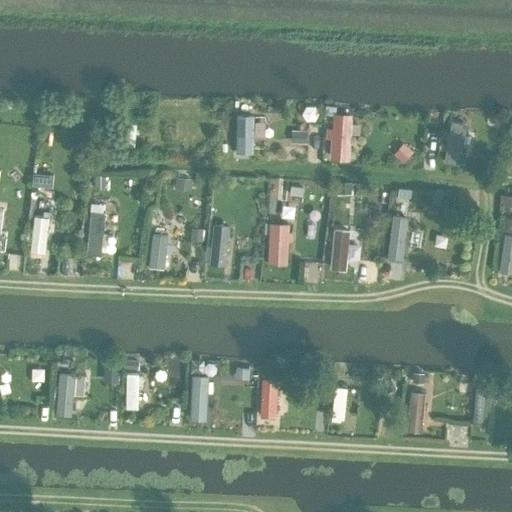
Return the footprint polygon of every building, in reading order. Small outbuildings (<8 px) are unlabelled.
[(334,114),(331,162),(347,163),(350,115),(334,114)] [(236,115),(235,151),(249,152),(250,116),(236,115)] [(459,167),(467,124),(451,122),(443,164),(459,167)] [(134,149),(136,125),(126,124),(125,148),(134,149)] [(292,132),(291,143),(306,144),(306,133),(292,132)] [(413,153),(402,144),(393,155),(404,164),(413,153)] [(44,173),(33,172),(32,184),(43,185),(44,173)] [(105,174),(95,174),(95,186),(105,186),(105,174)] [(177,179),(176,191),(190,192),(191,180),(177,179)] [(350,183),(337,183),(338,195),(350,194),(350,183)] [(292,186),(290,196),(304,198),(304,187),(292,186)] [(398,188),(397,200),(409,201),(410,189),(398,188)] [(90,212),(85,253),(87,253),(99,255),(104,213),(90,212)] [(392,217),(388,258),(402,259),(407,218),(392,217)] [(35,218),(31,252),(43,253),(47,220),(35,218)] [(271,224),(269,264),(285,265),(287,225),(271,224)] [(214,225),(210,265),(224,266),(228,226),(214,225)] [(335,230),(330,270),(345,272),(350,231),(335,230)] [(154,233),(149,269),(163,271),(168,235),(154,233)] [(511,235),(505,235),(499,274),(511,276),(511,269),(511,235)] [(122,361),(121,371),(138,371),(138,362),(122,361)] [(125,373),(125,411),(138,411),(138,374),(125,373)] [(74,375),(58,374),(56,416),(71,417),(74,375)] [(412,374),(411,384),(422,385),(423,375),(412,374)] [(208,378),(191,377),(189,422),(205,422),(208,378)] [(261,381),(260,419),(274,420),(276,382),(261,381)] [(335,387),(331,422),(332,422),(344,423),(347,389),(347,388),(335,387)] [(492,391),(476,389),(472,430),(488,432),(492,391)] [(411,393),(407,435),(420,436),(424,394),(411,393)]
